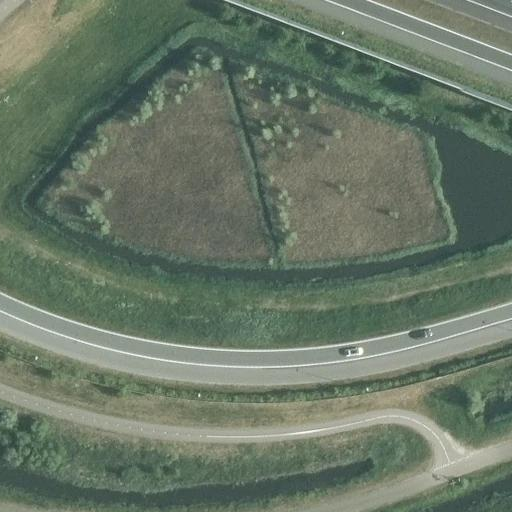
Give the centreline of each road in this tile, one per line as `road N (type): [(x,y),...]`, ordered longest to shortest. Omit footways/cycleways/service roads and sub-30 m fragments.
road 1 (motorway): [(0,303),(147,351),(280,363),(344,356),(511,314)]
road 2 (unclassified): [(511,455),(316,511)]
road 3 (motorway): [(339,0),(511,66)]
